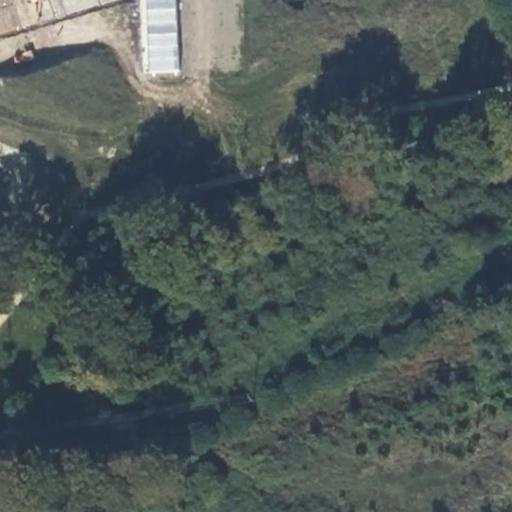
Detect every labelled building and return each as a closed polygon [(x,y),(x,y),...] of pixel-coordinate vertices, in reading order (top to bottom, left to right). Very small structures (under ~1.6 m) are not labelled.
[(0,0),(0,37),(22,32),(12,0),(0,0)] [(48,0),(12,0),(22,32),(55,22),(48,0)] [(61,0),(67,19),(100,9),(97,0),(61,0)] [(97,0),(100,9),(132,0),(97,0)] [(143,0),(146,73),(179,72),(176,0),(143,0)] [(500,91),(477,98),(480,110),(504,103),(500,91)]
